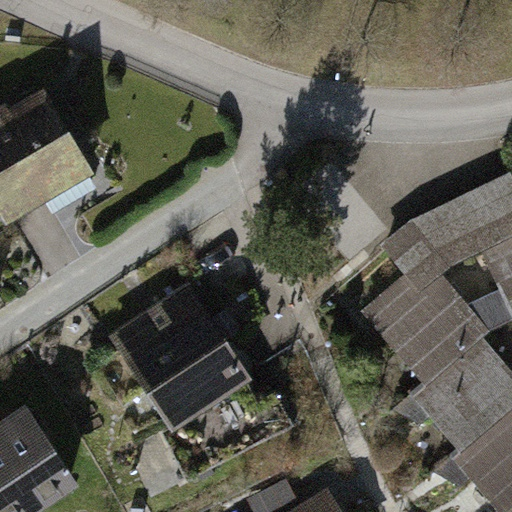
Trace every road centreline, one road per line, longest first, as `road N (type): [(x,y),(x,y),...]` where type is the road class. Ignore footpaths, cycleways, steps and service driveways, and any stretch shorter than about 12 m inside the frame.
road 1 (residential): [(249,103),(222,189),(0,329)]
road 2 (residential): [(511,93),(367,106),(249,103)]
road 3 (residential): [(249,103),(78,0)]
